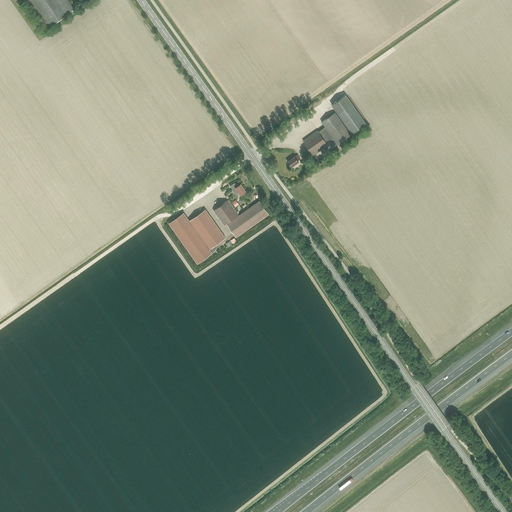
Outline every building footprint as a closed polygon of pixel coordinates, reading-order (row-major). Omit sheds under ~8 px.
[(24,0),(45,29),(74,9),(68,0),(24,0)] [(346,95),(332,105),(352,134),(366,124),(346,95)] [(313,155),(328,145),(327,144),(333,139),(337,144),(350,135),(335,113),(321,122),(325,127),(319,132),(318,130),(303,141),(313,155)] [(298,160),(300,159),(297,155),(295,157),(295,156),(287,162),(291,167),(299,162),(298,160)] [(240,195),(246,191),(239,181),(231,187),(235,194),(238,192),(240,195)] [(238,215),(228,200),(213,211),(224,225),(226,223),(236,237),(269,214),(259,201),(239,216),(238,215)] [(212,253),(209,250),(225,238),(205,209),(189,221),(183,213),(168,223),(197,264),(212,253)]
